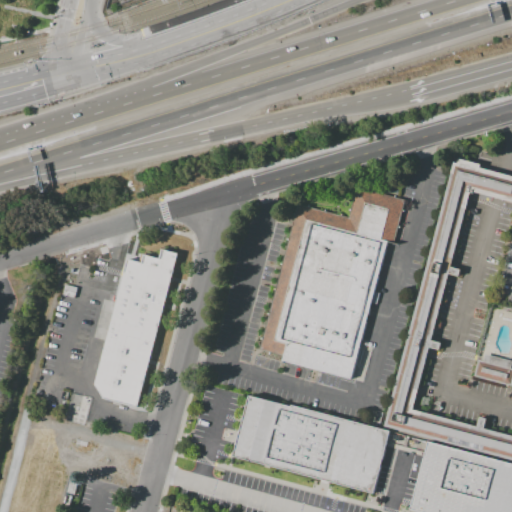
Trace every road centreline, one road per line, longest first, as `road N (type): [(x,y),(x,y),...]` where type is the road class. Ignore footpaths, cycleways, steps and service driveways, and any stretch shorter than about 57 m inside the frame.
road 1 (motorway): [(0,172),(511,12)]
road 2 (residential): [(511,109),(0,259)]
road 3 (motorway): [(0,184),(346,105)]
road 4 (motorway): [(453,0),(135,100)]
road 5 (residential): [(141,511),(227,194)]
road 6 (motorway): [(356,0),(135,100)]
road 7 (motorway): [(135,100),(0,143)]
